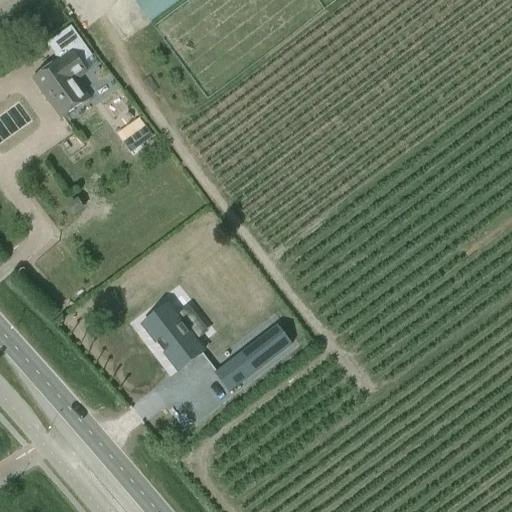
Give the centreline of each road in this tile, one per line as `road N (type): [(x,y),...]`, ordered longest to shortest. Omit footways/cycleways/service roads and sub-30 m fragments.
road 1 (secondary): [(156,511),(0,332)]
road 2 (unclassified): [(0,394),(101,511)]
